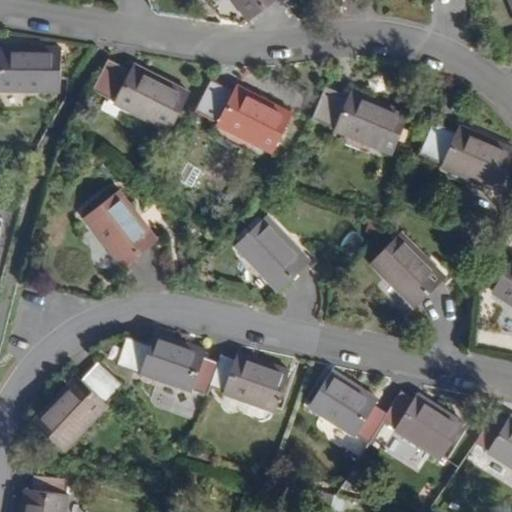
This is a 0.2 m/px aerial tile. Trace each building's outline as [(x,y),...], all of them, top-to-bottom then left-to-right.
[(280,0),(233,0),(251,22),(280,0)] [(0,93),(63,93),(63,48),(0,48),(0,93)] [(173,133),(193,94),(137,65),(133,71),(112,60),(96,90),(118,101),(117,105),(173,133)] [(277,155),(297,115),(239,85),(236,92),(214,81),(198,112),(220,122),(220,127),(277,155)] [(396,156),(414,115),(352,90),(349,97),(329,88),(316,120),(338,129),(337,131),(396,156)] [(505,194),(511,176),(511,148),(462,126),(459,133),(436,123),(422,155),(446,165),(445,167),(486,185),(505,194)] [(486,185),(445,167),(441,175),(482,195),(486,185)] [(161,243),(122,192),(87,218),(127,269),(161,243)] [(314,264),(269,216),(237,247),(281,293),(314,264)] [(450,278),(404,234),(371,265),(418,311),(450,278)] [(511,265),(493,294),(511,305),(511,265)] [(208,358),(210,351),(157,334),(152,346),(129,338),(118,366),(195,393),(196,390),(210,396),(213,387),(221,363),(208,358)] [(279,415),(293,374),(240,355),(238,362),(223,357),(221,363),(213,387),(227,392),(226,395),(279,415)] [(67,454),(111,408),(108,406),(125,386),(100,363),(84,382),(79,376),(36,422),(67,454)] [(390,415),(379,408),(383,402),(334,371),(310,409),(358,440),(360,436),(372,445),(386,422),(390,415)] [(468,426),(420,395),(417,401),(404,393),(390,415),(386,422),(398,428),(396,433),(445,464),(468,426)] [(511,469),(511,417),(509,423),(497,415),(478,445),(490,452),(489,455),(511,469)] [(69,511),(71,496),(68,495),(70,480),(35,477),(34,491),(26,490),(24,511),(69,511)] [(333,511),(333,510),(336,496),(312,490),(308,509),(321,511),(333,511)] [(342,511),(345,511),(348,499),(336,496),(333,510),(342,511)]
